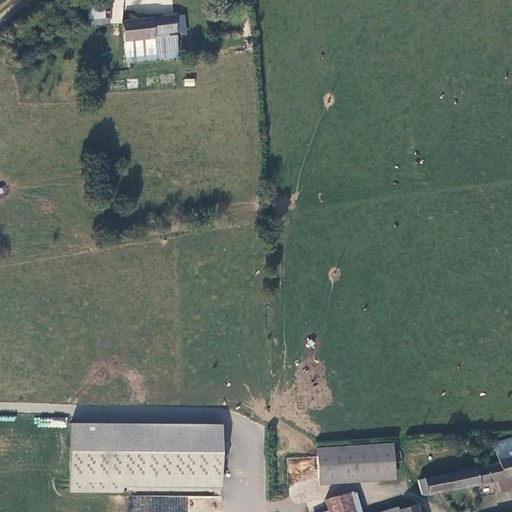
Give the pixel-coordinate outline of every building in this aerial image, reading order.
[(90,25),(109,24),(108,7),(88,9),(90,25)] [(123,43),(127,43),(153,40),(153,36),(175,33),(174,19),(121,23),(123,43)] [(153,40),(156,61),(178,60),(175,33),(153,36),(153,40)] [(127,43),(128,64),(156,61),(153,40),(127,43)] [(222,425),(70,424),(70,492),(221,494),(222,425)] [(511,436),(492,443),(498,462),(418,480),(421,495),(429,496),(511,476),(511,436)] [(319,486),(396,481),(393,443),(317,449),(317,457),(319,486)] [(328,511),(362,511),(356,491),(325,499),(328,511)] [(186,511),(187,498),(132,496),(131,511),(186,511)]
